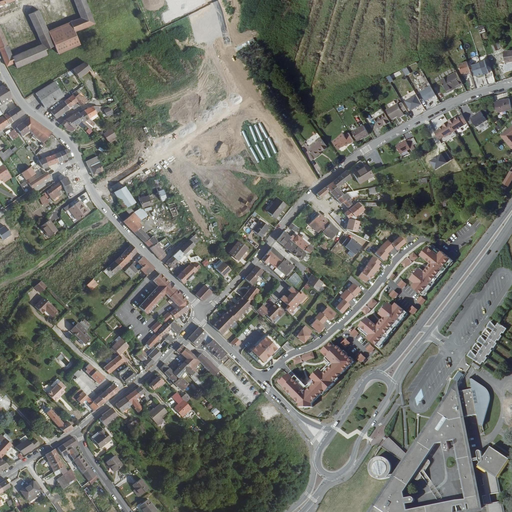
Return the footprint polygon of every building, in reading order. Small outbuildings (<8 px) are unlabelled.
[(69,22),(73,32),(94,24),(85,0),(74,0),(81,17),(69,22)] [(0,47),(4,57),(7,65),(14,62),(16,66),(48,54),(46,49),(55,45),(48,29),(39,9),(29,13),(41,43),(12,55),(0,25),(0,47)] [(48,29),(55,45),(75,37),(73,32),(69,22),(48,29)] [(492,72),(487,59),(483,60),(483,62),(486,72),(487,74),(492,72)] [(473,71),(470,61),(461,63),(465,74),(473,71)] [(486,72),(483,62),(475,65),(478,75),(481,74),(481,75),(484,74),(484,73),(486,72)] [(85,64),(73,71),(78,79),(91,70),(85,64)] [(463,83),(458,73),(442,81),(448,92),(453,89),(453,88),(463,83)] [(55,82),(36,92),(44,108),(63,96),(55,82)] [(449,93),(464,85),(463,83),(453,88),(453,89),(448,92),(449,93)] [(12,98),(5,84),(0,86),(0,105),(4,103),(12,98)] [(438,97),(433,88),(423,93),(428,102),(438,97)] [(71,95),(65,101),(69,107),(73,104),(76,102),(73,98),(77,95),(75,91),(71,94),(71,95)] [(80,99),(77,95),(73,98),(76,102),(80,106),(86,101),(83,97),(80,99)] [(423,105),(418,96),(407,102),(412,111),(423,105)] [(509,99),(494,103),(497,113),(511,109),(509,99)] [(6,104),(9,109),(16,105),(13,100),(6,104)] [(404,112),(407,110),(402,100),(398,102),(399,104),(387,111),(393,120),(398,116),(404,113),(404,112)] [(65,101),(50,112),(55,118),(62,113),(69,107),(65,101)] [(7,113),(8,112),(4,103),(0,105),(0,111),(0,113),(4,111),(6,114),(7,113)] [(13,122),(24,114),(17,106),(8,112),(7,113),(13,122)] [(86,109),(85,110),(87,112),(85,113),(89,118),(90,119),(97,114),(100,111),(98,107),(92,107),(86,109)] [(78,112),(74,114),(82,122),(84,123),(90,119),(89,118),(85,113),(87,112),(85,110),(79,114),(78,112)] [(385,126),(391,122),(383,110),(373,117),(379,127),(384,124),(385,126)] [(469,119),(476,129),(487,121),(480,112),(469,119)] [(7,126),(13,122),(7,113),(6,114),(2,116),(0,117),(0,128),(1,130),(7,126)] [(74,114),(64,121),(60,125),(65,128),(68,124),(75,129),(80,124),(82,122),(74,114)] [(467,123),(462,116),(459,118),(458,117),(454,119),(453,120),(452,119),(448,122),(454,132),(464,126),(463,125),(467,123)] [(35,137),(44,144),(52,133),(40,125),(29,117),(23,124),(30,131),(35,137)] [(454,132),(448,122),(444,124),(444,125),(442,126),(439,128),(439,129),(435,131),(439,139),(443,137),(443,138),(454,132)] [(22,137),(30,131),(23,124),(22,123),(16,128),(22,137)] [(364,126),(353,132),(358,141),(366,136),(366,137),(369,135),(364,126)] [(511,126),(502,136),(511,147),(511,126)] [(111,129),(104,134),(109,142),(116,137),(111,129)] [(14,130),(8,135),(12,142),(19,137),(14,130)] [(354,142),(349,134),(344,137),(343,134),(338,137),(339,137),(333,140),(338,148),(344,144),(346,146),(350,143),(351,144),(354,142)] [(315,140),(306,146),(314,156),(319,152),(318,150),(321,148),(322,149),(325,146),(325,145),(325,144),(319,136),(314,139),(315,140)] [(416,150),(413,145),(408,136),(395,142),(399,150),(408,145),(412,151),(416,150)] [(2,152),(0,153),(0,155),(5,162),(13,154),(10,149),(4,154),(2,152)] [(45,158),(48,166),(53,164),(58,162),(55,154),(45,158)] [(95,174),(104,169),(97,155),(96,156),(96,157),(89,161),(88,160),(86,161),(89,168),(92,167),(95,174)] [(40,162),(43,169),(45,168),(48,166),(45,158),(40,161),(40,162)] [(0,180),(2,178),(10,173),(4,165),(3,165),(0,161),(0,180)] [(363,164),(351,172),(358,182),(365,177),(366,178),(371,175),(363,164)] [(35,172),(32,167),(26,171),(30,176),(35,172)] [(350,176),(344,169),(339,174),(335,177),(341,183),(350,176)] [(67,178),(73,190),(84,185),(81,178),(77,171),(66,175),(67,178)] [(10,173),(2,178),(4,181),(12,176),(10,173)] [(45,180),(50,177),(46,173),(38,178),(41,183),(45,180)] [(341,183),(335,177),(329,182),(325,186),(327,189),(327,190),(327,191),(334,185),(336,187),(341,183)] [(37,186),(41,183),(38,178),(29,184),(32,189),(37,186)] [(62,182),(68,193),(73,190),(67,178),(64,180),(62,181),(62,182)] [(53,189),(48,192),(49,194),(52,197),(53,200),(60,194),(58,191),(63,188),(60,183),(53,189)] [(131,216),(124,221),(137,236),(138,235),(137,235),(142,231),(141,229),(143,228),(139,223),(141,221),(129,207),(136,203),(133,197),(126,184),(115,190),(131,216)] [(330,194),(336,199),(342,194),(336,187),(334,185),(327,191),(330,194)] [(327,189),(325,186),(319,190),(316,193),(319,196),(327,190),(327,189)] [(158,189),(143,194),(144,198),(159,193),(158,189)] [(346,206),(350,203),(349,202),(350,201),(348,198),(349,197),(344,192),(342,194),(336,199),(339,203),(341,201),(343,203),(346,206)] [(143,193),(137,195),(140,202),(142,209),(163,202),(159,193),(144,198),(143,194),(143,193)] [(44,205),(50,202),(48,199),(46,196),(40,200),(44,205)] [(179,208),(175,197),(167,200),(167,201),(174,219),(178,217),(176,209),(179,208)] [(285,206),(276,199),(266,212),(275,218),(285,206)] [(81,201),(70,208),(78,220),(89,213),(81,201)] [(345,211),(343,213),(348,218),(353,219),(355,217),(354,216),(362,208),(356,201),(345,211)] [(321,231),(323,229),(329,222),(318,213),(308,224),(317,231),(319,229),(321,231)] [(356,231),(358,220),(353,219),(348,218),(345,229),(356,231)] [(50,220),(41,226),(44,230),(45,229),(50,236),(57,231),(50,220)] [(268,228),(259,221),(251,230),(260,238),(268,228)] [(178,222),(169,228),(174,234),(181,229),(178,222)] [(299,229),(290,222),(287,226),(297,233),(299,229)] [(323,229),(332,236),(337,230),(329,222),(323,229)] [(288,239),(290,237),(283,231),(276,240),(280,243),(283,246),(288,239)] [(300,250),(307,254),(311,248),(300,239),(302,236),(299,234),(297,237),(295,235),(293,237),(291,235),(290,237),(288,239),(296,246),(300,250)] [(146,235),(141,239),(151,249),(154,247),(146,235)] [(382,245),(376,253),(385,261),(390,255),(389,253),(396,246),(399,250),(407,242),(401,236),(393,243),(388,240),(382,245)] [(189,242),(194,247),(198,243),(192,238),(189,242)] [(345,238),(340,243),(348,250),(345,253),(350,256),(353,254),(360,246),(350,238),(348,240),(345,238)] [(296,246),(288,239),(283,246),(287,250),(291,253),(296,246)] [(324,249),(328,243),(324,240),(320,245),(324,249)] [(179,251),(184,256),(190,250),(191,250),(194,247),(189,242),(183,247),(179,251)] [(238,242),(227,254),(237,261),(247,249),(238,242)] [(416,285),(427,294),(456,260),(444,250),(443,252),(434,244),(433,246),(432,245),(424,254),(435,263),(428,271),(424,267),(414,278),(419,282),(416,285)] [(151,249),(149,250),(160,261),(165,256),(160,250),(156,245),(154,247),(151,249)] [(134,249),(131,246),(123,254),(130,260),(137,252),(134,249)] [(295,257),(300,250),(296,246),(291,253),(293,254),(295,257)] [(273,273),(284,259),(276,253),(270,247),(265,255),(260,261),(273,273)] [(305,254),(300,250),(295,257),(300,260),(305,254)] [(172,257),(177,262),(184,256),(179,251),(175,255),(172,257)] [(419,257),(415,252),(403,263),(407,268),(419,257)] [(130,260),(123,254),(114,262),(121,268),(125,264),(130,260)] [(382,262),(373,256),(359,276),(367,282),(370,278),(372,280),(381,267),(380,265),(382,262)] [(166,264),(171,268),(177,262),(172,257),(166,264)] [(144,259),(143,258),(137,263),(142,268),(148,263),(144,259)] [(281,281),(292,267),(284,259),(273,273),(281,281)] [(223,277),(231,270),(222,260),(214,267),(223,277)] [(121,268),(114,262),(108,268),(114,275),(121,268)] [(148,263),(142,268),(140,270),(147,277),(150,274),(155,269),(153,268),(150,265),(148,263)] [(183,285),(197,271),(192,267),(190,265),(176,278),(179,281),(183,285)] [(128,269),(131,266),(126,270),(124,272),(130,280),(135,276),(128,269)] [(138,273),(131,266),(128,269),(135,276),(138,273)] [(249,276),(245,279),(247,282),(252,285),(256,280),(262,272),(256,267),(253,270),(250,274),(249,276)] [(295,272),(288,278),(294,285),(301,279),(295,272)] [(167,283),(159,275),(152,282),(157,287),(153,291),(155,293),(167,283)] [(305,284),(316,292),(322,284),(311,276),(308,281),(305,284)] [(96,279),(87,287),(91,292),(100,284),(96,279)] [(404,281),(400,285),(404,289),(409,285),(404,281)] [(47,287),(41,282),(35,288),(41,294),(47,287)] [(172,287),(167,283),(155,293),(160,299),(164,295),(178,308),(184,303),(183,302),(185,301),(182,298),(172,287)] [(344,299),(337,307),(344,314),(351,305),(349,303),(354,296),(356,298),(361,291),(354,284),(348,290),(347,289),(341,296),(344,299)] [(198,299),(202,302),(203,302),(211,293),(207,288),(204,286),(195,296),(198,299)] [(243,299),(250,304),(258,292),(252,287),(243,299)] [(117,295),(121,300),(129,292),(124,288),(117,295)] [(289,298),(297,305),(304,297),(298,293),(296,295),(289,289),(286,291),(290,294),(292,296),(289,298)] [(396,290),(391,294),(396,299),(400,295),(396,290)] [(155,293),(153,291),(138,307),(145,314),(160,299),(155,293)] [(423,296),(418,300),(423,305),(427,301),(423,296)] [(284,310),(289,315),(297,305),(289,298),(286,301),(285,300),(281,297),(279,300),(286,307),(284,310)] [(45,298),(36,307),(43,314),(47,310),(54,317),(59,312),(45,298)] [(374,298),(362,310),(367,315),(379,303),(374,298)] [(212,328),(221,337),(236,322),(240,319),(239,318),(249,305),(250,304),(243,299),(242,300),(242,299),(228,314),(227,313),(212,328)] [(190,308),(185,301),(183,302),(184,303),(178,308),(174,311),(178,317),(190,308)] [(409,311),(400,303),(397,306),(393,303),(383,314),(387,318),(381,325),(371,318),(363,326),(374,335),(371,338),(380,346),(409,311)] [(239,318),(240,319),(251,308),(249,305),(239,318)] [(256,312),(261,318),(263,316),(270,323),(276,317),(277,318),(281,313),(273,306),(267,312),(260,306),(256,312)] [(318,319),(312,325),(320,333),(326,326),(324,324),(329,318),(331,321),(337,314),(329,306),(323,313),(321,311),(316,317),(318,319)] [(414,306),(410,310),(415,315),(419,310),(414,306)] [(174,320),(178,317),(174,311),(170,314),(174,320)] [(180,331),(181,331),(179,329),(179,330),(170,321),(158,333),(163,337),(171,329),(177,336),(179,333),(180,331)] [(505,329),(497,324),(494,328),(490,322),(486,328),(492,332),(490,335),(485,330),(481,335),(487,339),(485,342),(480,337),(476,342),(482,346),(480,350),(475,344),(472,349),(477,354),(475,357),(470,352),(467,357),(480,366),(482,363),(483,363),(486,359),(485,358),(487,355),(488,356),(491,352),(489,351),(491,348),(493,348),(496,344),(494,343),(496,341),(498,341),(501,337),(499,336),(501,333),(503,334),(505,329)] [(78,324),(71,331),(80,340),(81,339),(86,345),(91,340),(85,334),(87,333),(78,324)] [(306,325),(297,336),(306,343),(312,335),(311,334),(313,331),(306,325)] [(203,341),(207,345),(212,341),(199,328),(189,339),(188,340),(196,347),(203,341)] [(356,329),(352,334),(356,338),(361,334),(356,329)] [(159,341),(163,337),(158,333),(154,337),(159,341)] [(269,335),(251,353),(264,366),(282,348),(269,335)] [(150,350),(159,341),(154,337),(146,346),(150,350)] [(348,339),(344,343),(348,348),(353,343),(348,339)] [(116,344),(110,350),(116,356),(118,358),(118,357),(128,348),(121,340),(116,344)] [(298,378),(293,373),(288,379),(287,378),(283,382),(304,404),(303,407),(317,407),(317,404),(329,391),(330,393),(339,384),(338,384),(358,361),(342,346),(341,347),(335,343),(326,352),(332,357),(331,358),(336,363),(327,372),(325,369),(316,377),(319,380),(312,387),(301,376),(298,378)] [(371,344),(367,349),(371,353),(376,349),(371,344)] [(180,356),(185,350),(182,346),(176,353),(180,357),(180,356)] [(196,362),(193,359),(185,350),(180,356),(182,357),(186,361),(183,364),(184,364),(190,371),(193,368),(192,366),(196,362)] [(148,358),(141,351),(136,357),(144,366),(142,368),(145,371),(147,369),(150,366),(153,364),(148,358)] [(153,364),(160,356),(155,351),(153,353),(148,358),(153,364)] [(315,351),(294,359),(297,365),(317,358),(315,351)] [(231,361),(222,352),(213,361),(222,370),(229,363),(231,361)] [(363,354),(358,358),(363,363),(367,358),(363,354)] [(114,361),(104,370),(109,375),(124,363),(118,357),(118,358),(116,356),(112,360),(114,361)] [(197,364),(213,380),(219,373),(205,360),(204,361),(201,357),(196,362),(197,364)] [(194,376),(190,371),(184,364),(180,368),(185,373),(184,374),(190,380),(194,376)] [(90,365),(85,370),(99,386),(104,380),(99,374),(98,374),(90,365)] [(169,371),(165,366),(160,371),(164,375),(169,371)] [(173,385),(179,379),(184,374),(185,373),(180,368),(173,375),(169,371),(164,375),(173,385)] [(121,379),(125,384),(126,385),(128,384),(131,381),(135,379),(130,372),(125,375),(123,377),(121,379)] [(194,385),(200,379),(197,377),(192,382),(194,385)] [(470,378),(468,379),(470,389),(455,392),(454,387),(408,457),(403,464),(398,474),(388,475),(390,470),(389,464),(386,461),(383,459),(378,458),(372,460),(368,465),(367,469),(368,474),(371,478),(375,480),(380,480),(395,477),(372,511),(453,511),(454,505),(462,503),(463,509),(465,510),(467,508),(466,503),(468,503),(469,509),(481,507),(470,461),(478,459),(478,463),(476,467),(486,510),(476,511),(502,511),(500,501),(492,503),(490,494),(497,492),(495,478),(492,468),(495,464),(500,467),(506,458),(489,446),(482,457),(480,450),(476,451),(477,457),(470,458),(461,417),(475,414),(478,427),(481,425),(490,398),(489,393),(484,387),(470,378)] [(177,389),(181,394),(187,387),(179,379),(173,385),(177,389)] [(157,380),(148,388),(152,393),(156,390),(157,391),(162,386),(157,380)] [(52,388),(55,391),(61,384),(58,381),(52,388)] [(55,391),(49,397),(57,405),(60,401),(59,400),(65,394),(64,392),(66,389),(61,384),(55,391)] [(113,385),(105,393),(110,399),(114,395),(118,391),(113,385)] [(137,392),(135,394),(139,399),(144,395),(139,390),(137,392)] [(96,396),(90,402),(93,405),(98,410),(101,407),(104,404),(107,402),(110,399),(105,393),(102,395),(101,394),(97,397),(96,396)] [(90,402),(83,394),(78,399),(79,400),(78,401),(81,406),(86,402),(91,407),(93,405),(90,402)] [(126,401),(131,407),(132,405),(135,410),(138,407),(135,403),(139,399),(135,394),(133,395),(130,398),(126,401)] [(120,405),(116,408),(121,415),(131,407),(126,401),(120,405)] [(182,420),(191,411),(185,405),(184,404),(180,408),(179,407),(174,411),(174,412),(182,420)] [(89,408),(94,413),(98,410),(93,405),(91,407),(89,408)] [(155,426),(160,421),(166,415),(159,407),(147,418),(155,426)] [(216,407),(211,410),(215,416),(220,412),(216,407)] [(48,423),(51,420),(46,416),(42,411),(39,414),(48,423)] [(105,429),(117,418),(112,411),(106,416),(102,418),(103,419),(100,422),(105,429)] [(51,420),(65,435),(71,432),(78,427),(73,421),(65,426),(51,412),(46,416),(51,420)] [(140,439),(144,435),(139,428),(135,431),(140,439)] [(111,442),(104,432),(99,436),(100,438),(94,443),(100,451),(111,442)] [(13,447),(14,448),(15,447),(12,443),(13,442),(6,435),(4,437),(6,439),(13,447)] [(403,464),(408,457),(387,438),(380,448),(403,464)] [(0,458),(1,459),(13,447),(6,439),(0,444),(0,458)] [(79,447),(75,440),(63,447),(64,448),(67,454),(69,453),(73,451),(75,450),(79,447)] [(16,449),(24,457),(29,454),(36,449),(32,445),(28,441),(18,447),(16,449)] [(67,454),(64,448),(59,451),(64,460),(70,456),(69,453),(67,454)] [(70,456),(74,462),(79,459),(73,451),(69,453),(70,456)] [(71,488),(74,485),(77,483),(74,479),(76,478),(72,472),(69,474),(61,464),(55,452),(47,457),(56,475),(60,472),(65,479),(71,488)] [(74,462),(83,475),(89,470),(81,458),(80,458),(79,459),(74,462)] [(508,459),(506,458),(500,467),(495,464),(492,468),(495,478),(508,459)] [(115,459),(106,465),(109,469),(110,468),(115,475),(122,469),(115,459)] [(0,473),(9,468),(2,461),(0,461),(0,473)] [(83,475),(89,484),(95,479),(89,470),(83,475)] [(64,492),(71,488),(65,479),(58,483),(62,490),(64,492)] [(136,491),(140,497),(148,492),(140,481),(132,488),(134,492),(136,491)] [(0,486),(0,494),(6,491),(10,489),(11,489),(7,482),(2,485),(0,486)] [(33,485),(22,492),(28,501),(38,493),(33,485)] [(155,511),(148,502),(140,508),(143,511),(142,511),(155,511)]
